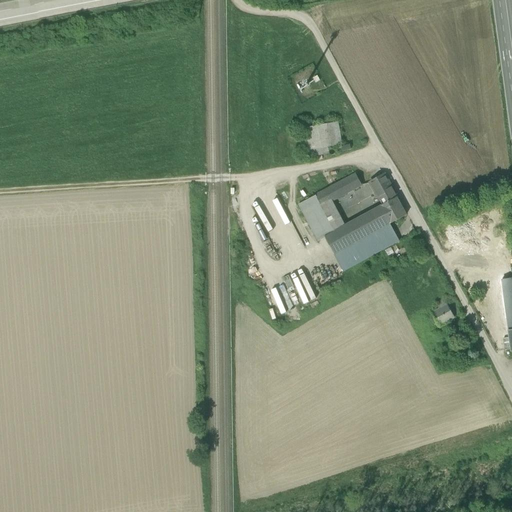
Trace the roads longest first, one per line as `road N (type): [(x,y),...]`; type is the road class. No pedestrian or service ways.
road 1 (unclassified): [(238,0),(310,22),(511,389)]
road 2 (track): [(0,191),(241,178)]
